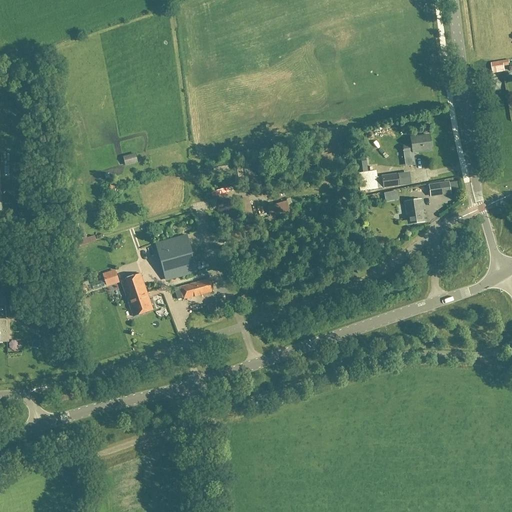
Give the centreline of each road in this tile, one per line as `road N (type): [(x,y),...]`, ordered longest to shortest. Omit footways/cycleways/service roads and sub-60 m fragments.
road 1 (tertiary): [(40,427),(238,371),(503,274)]
road 2 (unclassified): [(81,460),(385,358),(474,357),(511,344)]
road 3 (tertiary): [(503,274),(475,177),(451,0)]
